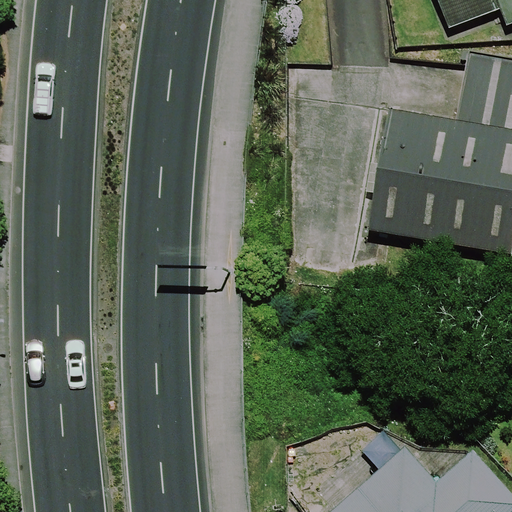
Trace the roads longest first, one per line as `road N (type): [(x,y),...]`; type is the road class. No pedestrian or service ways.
road 1 (trunk): [(182,0),(160,173),(156,369),(167,511)]
road 2 (trunk): [(71,511),(58,227),(74,0)]
